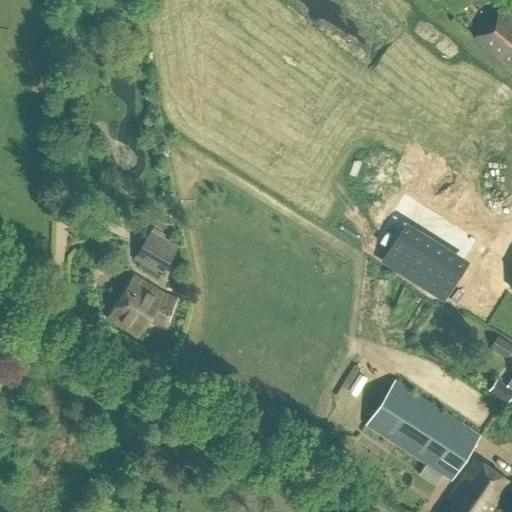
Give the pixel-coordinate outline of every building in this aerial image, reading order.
[(511,14),(504,7),(476,39),(509,68),(511,65),(511,14)] [(466,269),(404,230),(383,262),(446,301),(466,269)] [(164,275),(178,247),(150,232),(135,260),(164,275)] [(166,327),(176,299),(158,293),(134,277),(109,316),(140,336),(150,321),(166,327)] [(509,358),(511,353),(511,345),(499,336),(492,346),(509,358)] [(511,394),(511,381),(510,384),(497,376),(488,388),(507,401),(511,394)] [(452,482),(483,435),(399,380),(368,427),(452,482)] [(491,511),(511,482),(511,480),(479,457),(439,511),(491,511)]
